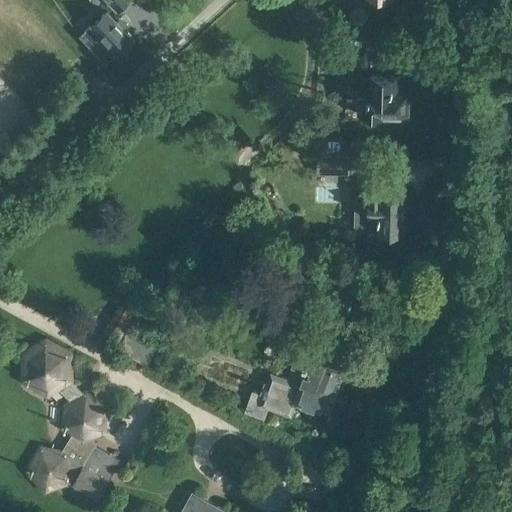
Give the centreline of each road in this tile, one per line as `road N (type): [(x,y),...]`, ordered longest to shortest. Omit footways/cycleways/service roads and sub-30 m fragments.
road 1 (secondary): [(409,511),(456,244),(470,0)]
road 2 (track): [(307,471),(0,297)]
road 3 (unclassified): [(0,206),(229,0)]
road 4 (unknown): [(225,424),(216,465),(263,495),(284,495),(307,471)]
road 5 (track): [(283,137),(307,77),(309,46),(293,0)]
